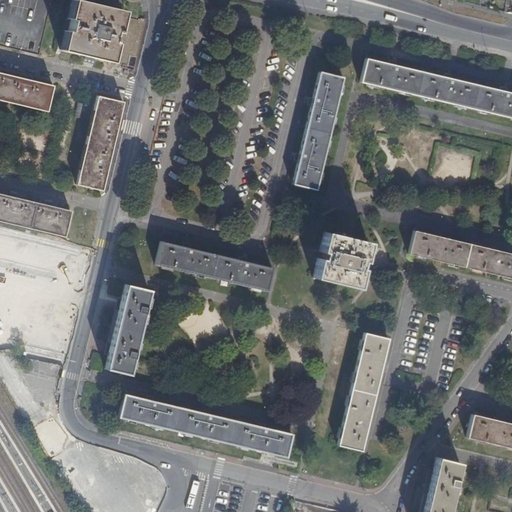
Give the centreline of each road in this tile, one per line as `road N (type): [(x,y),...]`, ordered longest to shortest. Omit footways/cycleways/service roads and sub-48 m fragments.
road 1 (residential): [(389,508),(122,446),(70,423),(67,391),(110,208)]
road 2 (residential): [(219,235),(252,238),(276,179),(308,36),(271,26)]
road 3 (residential): [(271,26),(218,14),(199,24),(153,219)]
road 4 (residential): [(389,508),(423,442),(511,324)]
road 5 (residential): [(271,26),(219,235)]
road 6 (residential): [(110,208),(153,19)]
road 7 (secondary): [(307,0),(495,38)]
road 8 (residential): [(409,298),(447,307),(430,389),(389,381)]
road 9 (residential): [(511,294),(416,274),(409,298)]
